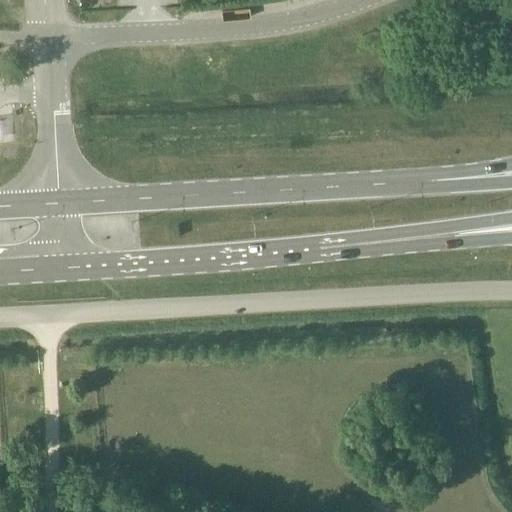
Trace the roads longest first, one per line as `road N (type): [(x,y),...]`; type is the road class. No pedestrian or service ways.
road 1 (unclassified): [(59,203),(47,38),(217,31),(363,0)]
road 2 (unclassified): [(43,316),(511,289)]
road 3 (primary): [(433,181),(59,203)]
road 4 (primary): [(61,268),(406,241)]
road 5 (unclassified): [(54,511),(43,316)]
